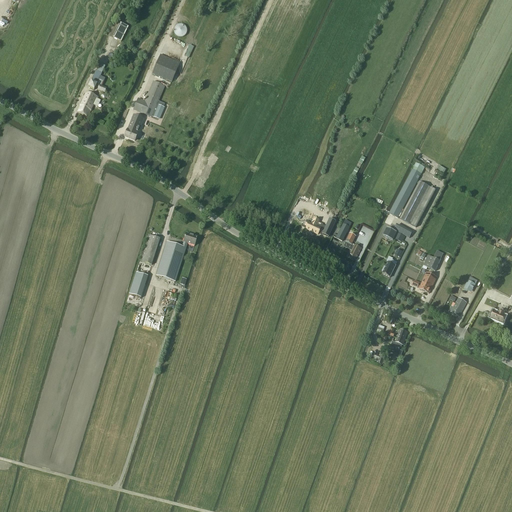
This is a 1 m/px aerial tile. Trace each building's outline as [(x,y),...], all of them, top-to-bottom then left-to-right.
[(113,38),(121,42),(128,28),(120,23),(113,38)] [(177,39),(187,35),(183,24),(173,28),(177,39)] [(187,62),(192,51),(187,49),(182,60),(187,62)] [(157,60),(151,74),(171,82),(177,68),(179,63),(178,62),(176,61),(160,55),(157,60)] [(94,90),(102,73),(96,71),(88,88),(94,90)] [(145,102),(138,99),(133,110),(151,118),(152,117),(158,102),(164,87),(153,82),(145,102)] [(100,100),(97,99),(98,98),(86,92),(82,101),(81,101),(80,104),(81,104),(77,112),(88,117),(93,105),(97,107),(100,100)] [(158,102),(152,117),(153,118),(158,106),(160,106),(161,103),(158,102)] [(160,106),(158,106),(153,118),(158,120),(163,108),(160,106)] [(144,120),(133,115),(124,137),(134,141),(143,121),(144,121),(144,120)] [(416,164),(412,170),(389,214),(398,218),(421,174),(421,175),(424,168),(416,164)] [(439,166),(436,172),(443,175),(446,170),(439,166)] [(436,191),(419,182),(400,219),(416,228),(436,191)] [(306,223),(305,226),(307,227),(305,229),(310,231),(309,232),(312,234),(313,233),(317,235),(322,225),(317,223),(318,222),(313,220),(311,224),(311,225),(306,223)] [(343,224),(336,238),(342,241),(349,228),(343,224)] [(396,225),(394,231),(408,238),(409,239),(412,233),(407,231),(396,225)] [(387,229),(383,236),(393,241),(396,233),(387,229)] [(194,246),(197,238),(186,234),(183,242),(182,247),(167,242),(156,276),(175,282),(187,244),(194,246)] [(351,245),(355,237),(350,234),(345,242),(351,245)] [(398,234),(396,240),(401,242),(404,237),(398,234)] [(151,265),(160,239),(148,236),(140,262),(151,265)] [(355,260),(361,249),(354,245),(348,256),(355,260)] [(397,250),(394,255),(400,258),(403,252),(397,250)] [(435,272),(444,254),(437,251),(434,259),(428,256),(423,268),(427,269),(427,268),(435,272)] [(384,267),(382,271),(383,272),(382,274),(390,278),(396,266),(397,263),(392,261),(393,259),(389,257),(387,262),(388,262),(386,268),(384,267)] [(136,273),(129,295),(141,298),(148,277),(136,273)] [(426,273),(421,285),(419,284),(414,281),(412,285),(419,288),(419,289),(429,294),(436,278),(426,273)] [(468,281),(463,289),(471,293),(476,285),(475,285),(468,281)] [(449,312),(459,317),(466,303),(458,299),(454,308),(451,307),(449,312)] [(490,318),(503,324),(506,316),(501,314),(502,313),(499,311),(498,313),(493,311),(490,318)] [(390,349),(389,352),(397,354),(396,358),(400,359),(402,352),(399,351),(401,345),(403,345),(407,333),(400,330),(395,343),(394,342),(393,345),(392,344),(390,349)] [(381,355),(380,356),(372,353),(370,361),(373,362),(372,363),(377,365),(378,364),(382,365),(385,356),(381,355)]
